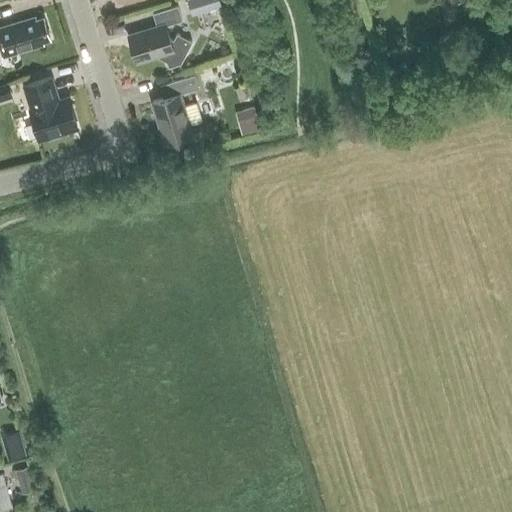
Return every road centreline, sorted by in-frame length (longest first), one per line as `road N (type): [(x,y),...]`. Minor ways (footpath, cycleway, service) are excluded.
road 1 (track): [(0,229),(382,128)]
road 2 (residential): [(0,189),(107,159),(118,147),(76,0)]
road 3 (track): [(62,511),(0,310)]
road 4 (track): [(382,128),(350,0)]
road 5 (track): [(382,128),(511,102)]
